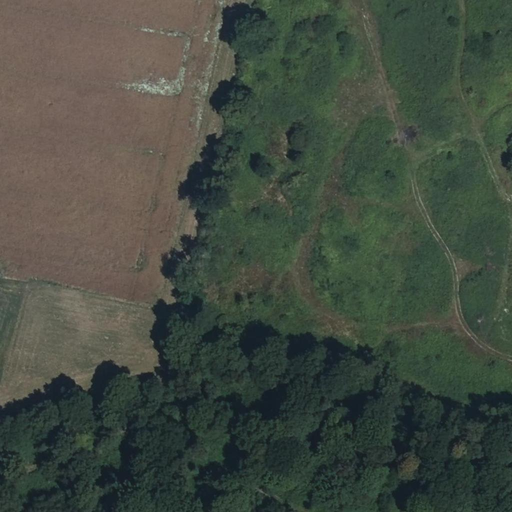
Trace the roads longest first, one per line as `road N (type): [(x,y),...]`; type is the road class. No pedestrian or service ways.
road 1 (track): [(460,0),(458,78),(501,202),(509,262),(489,330),(463,336),(357,327),(306,302),(295,286),(321,176),(344,0)]
road 2 (track): [(0,427),(78,398),(132,425),(175,428),(213,410),(239,433),(231,450),(235,471),(312,511)]
road 3 (track): [(307,225),(272,283),(238,308),(272,397),(239,433)]
